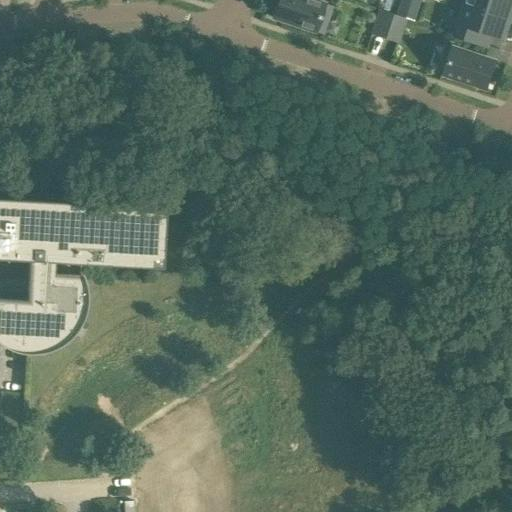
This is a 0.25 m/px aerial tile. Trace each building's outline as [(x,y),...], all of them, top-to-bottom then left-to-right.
[(329,6),(309,0),(278,0),(272,18),(320,34),(329,6)] [(466,0),(465,5),(510,20),(511,13),(511,0),(466,0)] [(510,20),(465,5),(455,36),(487,46),(491,34),(504,38),(510,20)] [(385,38),(392,15),(381,11),(373,34),(385,38)] [(404,19),(392,15),(385,38),(396,42),(404,19)] [(496,62),(448,46),(439,73),(487,89),(496,62)] [(0,199),(0,260),(28,262),(27,281),(15,281),(15,292),(27,292),(26,301),(0,299),(0,344),(1,346),(7,349),(15,353),(18,354),(21,354),(24,354),(27,355),(31,355),(37,355),(41,354),(46,353),(51,351),(58,348),(63,345),(67,341),(70,338),(74,334),(80,338),(86,329),(80,325),(81,323),(83,319),(85,313),(86,309),(86,304),(86,298),(86,292),(86,290),(84,281),(83,279),(82,277),(80,274),(79,274),(80,276),(53,275),(54,263),(161,269),(165,209),(0,199)]
